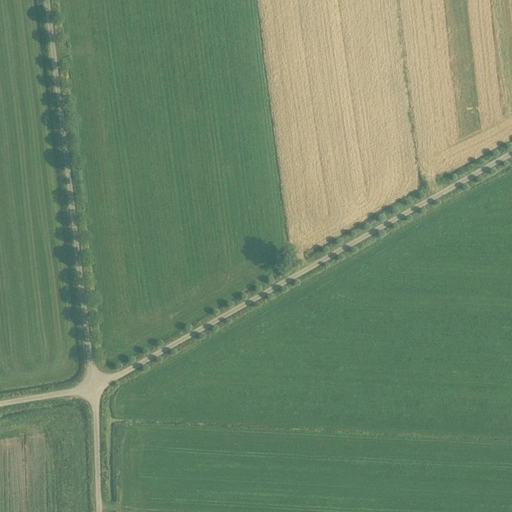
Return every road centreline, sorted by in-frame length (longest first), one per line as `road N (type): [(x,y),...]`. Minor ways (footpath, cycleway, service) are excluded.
road 1 (unclassified): [(91,386),(511,152)]
road 2 (unclassified): [(91,386),(45,0)]
road 3 (unclassified): [(99,511),(91,386)]
